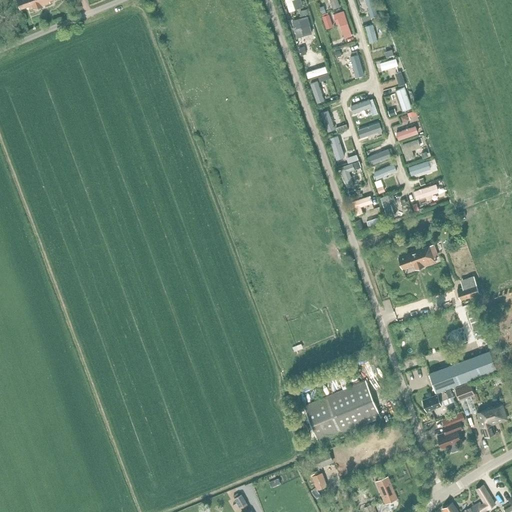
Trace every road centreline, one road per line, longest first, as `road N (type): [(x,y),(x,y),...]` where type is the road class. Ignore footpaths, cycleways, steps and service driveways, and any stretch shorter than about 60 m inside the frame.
road 1 (unclassified): [(440,497),(267,0)]
road 2 (unknown): [(371,187),(343,104),(349,88),(374,81),(352,0)]
road 3 (unclassified): [(0,50),(122,0)]
